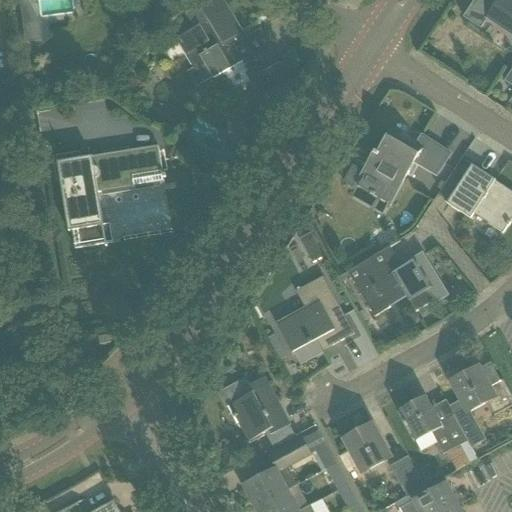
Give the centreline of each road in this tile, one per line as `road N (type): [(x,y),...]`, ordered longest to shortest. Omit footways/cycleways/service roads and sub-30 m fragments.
road 1 (residential): [(367,52),(166,357),(119,399)]
road 2 (residential): [(315,409),(417,359),(493,307)]
road 3 (residential): [(511,140),(367,52)]
road 4 (residential): [(119,399),(0,477)]
road 5 (residential): [(188,511),(119,399)]
